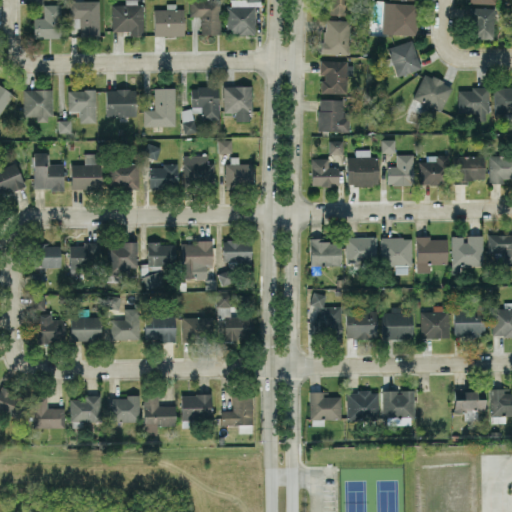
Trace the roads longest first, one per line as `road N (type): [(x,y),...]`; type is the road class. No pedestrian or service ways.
road 1 (residential): [(288,511),(296,0)]
road 2 (residential): [(272,0),(269,511)]
road 3 (residential): [(15,279),(14,348),(36,371),(293,366)]
road 4 (residential): [(290,213),(35,216),(14,237),(15,279)]
road 5 (residential): [(294,60),(21,59)]
road 6 (residential): [(511,209),(290,213)]
road 7 (residential): [(293,366),(511,362)]
